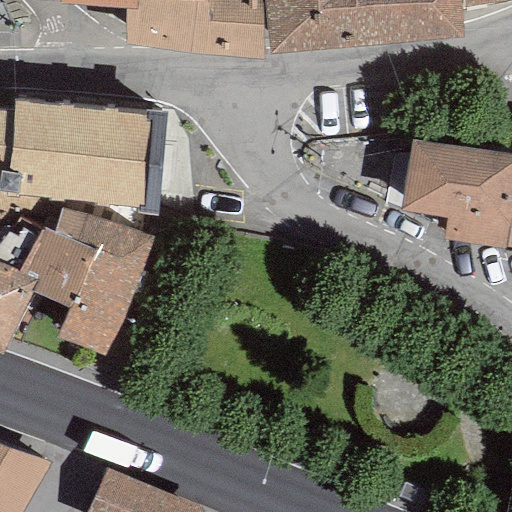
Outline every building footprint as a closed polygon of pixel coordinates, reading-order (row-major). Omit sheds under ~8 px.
[(130,0),(131,30),(168,32),(196,34),(259,38),(258,0),(130,0)] [(276,0),(278,36),(368,26),(453,17),(452,0),(276,0)] [(156,154),(160,109),(21,98),(20,113),(0,110),(0,214),(7,215),(4,206),(46,206),(48,186),(152,196),(156,154)] [(501,211),(511,156),(507,155),(420,142),(415,168),(410,196),(455,203),(498,210),(501,211)] [(498,210),(455,203),(451,223),(496,231),(501,248),(511,250),(511,149),(511,156),(501,211),(498,210)] [(144,232),(65,204),(52,232),(19,220),(0,260),(0,329),(29,276),(75,295),(62,324),(99,340),(144,232)] [(0,511),(8,511),(40,453),(0,437),(0,511)] [(191,511),(193,507),(109,470),(89,511),(191,511)]
